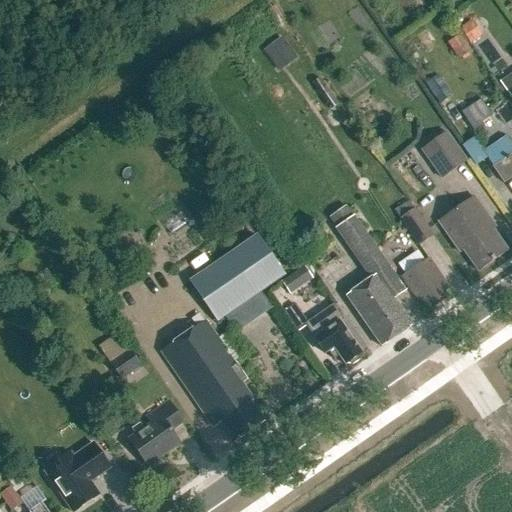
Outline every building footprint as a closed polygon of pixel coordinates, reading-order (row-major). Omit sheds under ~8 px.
[(296,61),(280,39),(261,53),(276,75),(296,61)] [(511,75),(499,84),(511,101),(511,75)] [(438,76),(425,84),(439,104),(452,96),(438,76)] [(481,134),(488,129),(483,122),(492,116),(482,101),(466,111),(481,134)] [(466,162),(447,134),(422,151),(442,179),(466,162)] [(493,168),(505,160),(494,144),(482,152),(493,168)] [(511,154),(505,160),(493,168),(504,184),(511,178),(511,154)] [(474,198),(438,223),(459,253),(462,251),(477,272),(507,252),(492,230),(494,228),(474,198)] [(381,348),(412,327),(393,299),(404,292),(343,205),(326,217),(368,277),(343,294),(381,348)] [(413,210),(398,221),(418,249),(433,239),(413,210)] [(184,274),(217,322),(283,276),(250,228),(184,274)] [(401,277),(422,308),(427,304),(430,309),(446,298),(442,293),(448,289),(428,259),(401,277)] [(305,269),(282,284),(290,297),(313,282),(305,269)] [(290,300),(281,305),(291,321),(300,316),(290,300)] [(304,326),(313,340),(314,340),(325,355),(328,354),(335,364),(340,361),(344,366),(345,364),(351,366),(358,361),(358,355),(360,354),(339,324),(343,321),(333,306),(304,326)] [(205,322),(160,352),(212,428),(221,422),(234,442),(263,422),(249,403),(251,401),(240,384),(245,381),(205,322)] [(229,356),(242,346),(226,323),(212,333),(229,356)] [(112,371),(120,383),(140,368),(132,357),(112,371)] [(127,439),(147,467),(181,443),(172,430),(184,422),(168,399),(144,417),(149,423),(127,439)] [(73,511),(97,496),(88,482),(108,469),(91,444),(71,458),(69,455),(42,473),(69,511),(73,511)] [(11,485),(0,492),(0,494),(11,511),(23,503),(11,485)]
